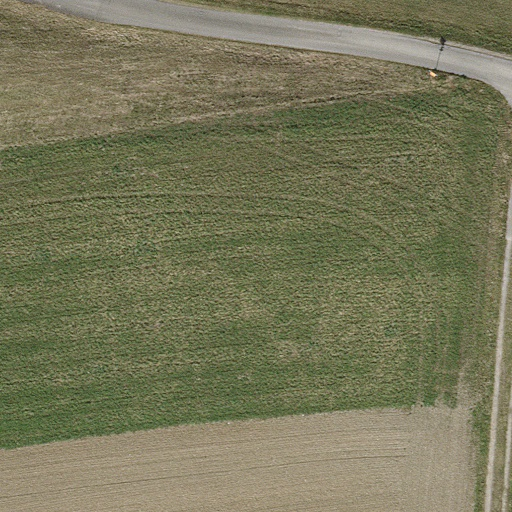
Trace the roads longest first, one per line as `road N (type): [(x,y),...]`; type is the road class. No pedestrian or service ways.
road 1 (residential): [(511,81),(353,45),(64,0)]
road 2 (track): [(497,511),(511,326)]
